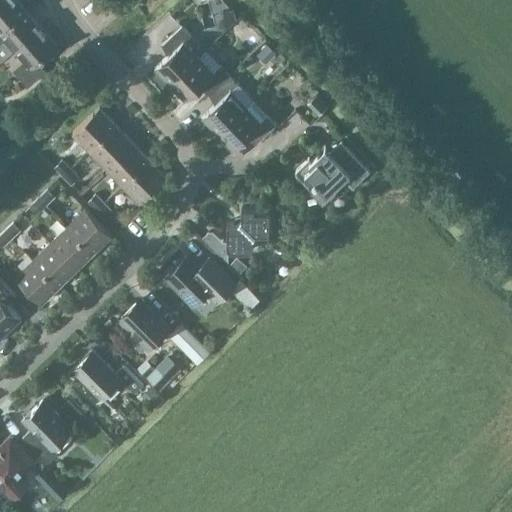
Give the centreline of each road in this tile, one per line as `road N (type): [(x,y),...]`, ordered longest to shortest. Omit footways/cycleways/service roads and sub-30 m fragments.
road 1 (residential): [(190,169),(177,216),(0,391)]
road 2 (residential): [(190,169),(175,131),(86,38),(61,0)]
road 3 (residential): [(190,169),(242,165),(296,115)]
